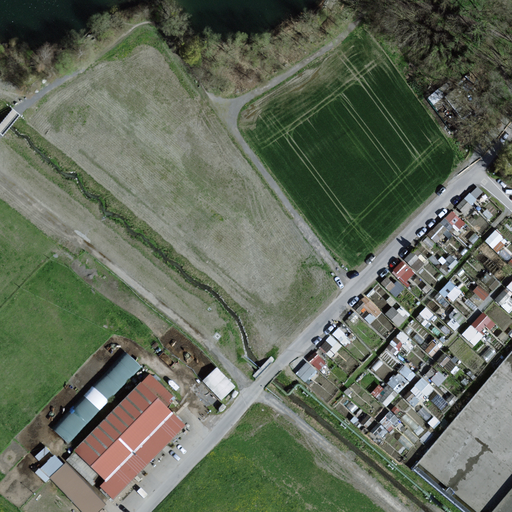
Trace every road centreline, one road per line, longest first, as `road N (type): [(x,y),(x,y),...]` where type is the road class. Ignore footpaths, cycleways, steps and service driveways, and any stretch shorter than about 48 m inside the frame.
road 1 (track): [(254,391),(0,175)]
road 2 (track): [(223,112),(352,290)]
road 3 (unclassified): [(260,383),(143,511)]
